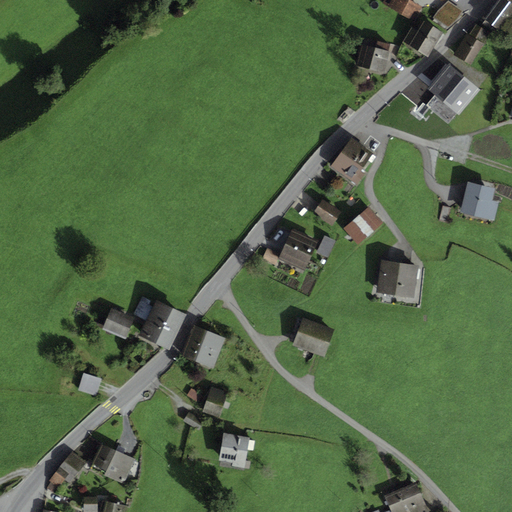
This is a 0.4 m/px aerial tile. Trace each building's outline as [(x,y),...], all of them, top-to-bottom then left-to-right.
[(394,0),(391,7),(415,19),(421,8),(405,0),(394,0)] [(496,33),(511,11),(511,5),(504,0),(500,0),(483,23),(496,33)] [(438,11),(434,18),(448,27),(457,20),(461,14),(448,5),(442,13),(438,11)] [(404,39),(428,54),(440,36),(439,36),(441,32),(425,21),(417,33),(411,28),(404,39)] [(470,62),(480,44),(483,46),(490,33),(476,24),(468,37),(467,36),(455,54),(470,62)] [(382,71),(385,60),(390,61),(392,53),(387,52),(389,44),(365,39),(360,56),(359,61),(358,64),(382,71)] [(442,54),(425,77),(436,85),(453,63),(442,54)] [(466,103),(482,84),(469,74),(453,63),(436,85),(446,93),(452,85),(459,90),(456,95),(466,103)] [(482,84),(484,81),(471,71),(469,74),(482,84)] [(375,157),(352,139),(344,150),(355,158),(364,164),(368,159),(371,162),(375,157)] [(362,174),(359,171),(361,169),(364,164),(355,158),(344,150),(332,166),(352,180),(353,180),(356,182),(362,174)] [(487,194),(488,189),(470,185),(469,190),(467,198),(464,210),(492,217),(496,204),(488,202),(490,194),(487,194)] [(323,202),(316,213),(331,224),(339,212),(323,202)] [(439,220),(447,222),(450,207),(443,206),(439,220)] [(369,209),(346,229),(358,243),(382,223),(369,209)] [(303,267),(314,242),(295,233),(283,258),(303,267)] [(327,255),(334,242),(326,238),(319,252),(327,255)] [(264,259),(275,264),(279,256),(267,251),(264,259)] [(408,296),(408,295),(413,296),(417,268),(382,262),(377,291),(408,296)] [(142,334),(167,347),(183,315),(158,303),(155,309),(148,305),(149,302),(142,298),(135,313),(149,321),(142,334)] [(111,312),(105,327),(126,336),(132,321),(111,312)] [(304,320),(296,344),(323,354),(332,331),(304,320)] [(212,366),(224,338),(194,326),(183,354),(212,366)] [(84,374),(80,389),(95,394),(99,379),(84,374)] [(213,388),(205,411),(218,415),(225,393),(213,388)] [(188,396),(198,402),(202,396),(192,389),(188,396)] [(186,421),(198,429),(202,422),(190,414),(186,421)] [(252,450),(254,441),(226,435),(221,458),(234,460),(233,465),(248,468),(250,462),(244,461),(246,449),(252,450)] [(85,447),(91,452),(96,445),(91,440),(85,447)] [(108,470),(109,464),(115,451),(102,445),(97,455),(95,454),(92,458),(95,460),(92,468),(106,475),(106,474),(108,470)] [(106,474),(123,481),(133,460),(115,451),(109,464),(108,470),(106,474)] [(73,453),(61,467),(69,473),(74,477),(85,462),(73,453)] [(68,474),(61,468),(51,481),(59,487),(61,483),(64,479),(68,474)] [(69,473),(68,474),(64,479),(69,482),(74,477),(69,473)] [(47,489),(55,493),(59,487),(51,481),(47,489)] [(397,493),(388,497),(393,511),(426,511),(415,485),(403,490),(401,486),(395,489),(397,493)] [(85,498),(85,510),(95,510),(95,498),(85,498)] [(105,511),(104,511),(124,511),(127,505),(119,503),(119,502),(118,501),(117,503),(115,502),(116,500),(110,498),(110,501),(103,500),(100,510),(105,511)]
